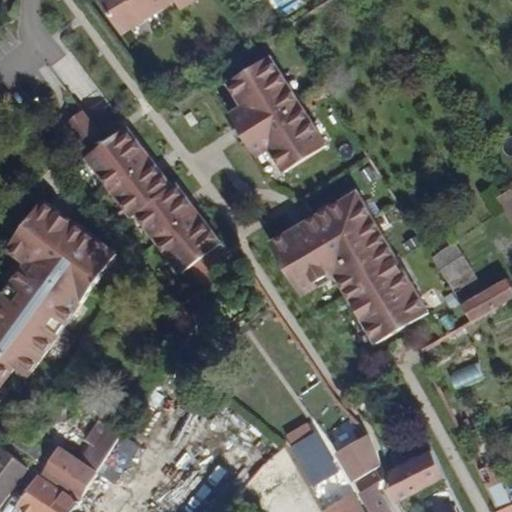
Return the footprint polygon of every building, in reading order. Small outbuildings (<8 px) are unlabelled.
[(118,0),(117,6),(131,29),(175,0),(191,0),(192,1),(193,0),(118,0)] [(331,137),(298,84),(274,46),(232,72),(248,96),(234,105),(260,147),(274,139),(289,163),(331,137)] [(84,132),(98,121),(82,99),(68,110),(84,132)] [(214,241),(218,237),(173,176),(127,116),(87,145),(103,166),(133,207),(137,204),(183,264),(191,258),(206,277),(229,261),(214,241)] [(222,234),(176,174),(173,176),(218,237),(222,234)] [(511,203),(511,180),(501,186),(511,203)] [(436,305),(385,222),(362,185),(339,198),(276,238),(308,290),(342,268),(385,337),(436,305)] [(63,333),(126,245),(52,191),(16,241),(36,255),(0,305),(0,393),(24,360),(37,369),(63,333)] [(451,289),(476,272),(459,245),(434,262),(451,289)] [(471,318),(511,293),(504,280),(463,306),(471,318)] [(69,383),(61,384),(54,385),(55,393),(57,413),(71,412),(69,383)] [(99,427),(103,430),(89,452),(104,462),(130,424),(110,410),(99,427)] [(51,429),(36,420),(23,411),(11,428),(40,448),(51,429)] [(312,469),(336,450),(308,415),(285,435),(312,469)] [(402,511),(398,504),(395,498),(392,492),(394,460),(391,453),(381,432),(368,419),(363,421),(368,431),(347,443),(385,510),(390,508),(391,511),(402,511)] [(398,480),(440,457),(424,425),(391,442),(400,459),(398,480)] [(0,445),(4,448),(0,453),(0,490),(7,494),(37,457),(6,435),(0,430),(0,445)] [(89,485),(104,462),(89,452),(65,438),(51,460),(89,485)] [(506,476),(508,475),(500,457),(483,466),(492,483),(506,476)] [(47,464),(24,501),(40,511),(70,511),(79,499),(82,495),(85,491),(65,477),(47,464)] [(510,483),(506,476),(492,483),(496,491),(510,483)] [(376,511),(359,482),(325,503),(331,511),(376,511)] [(511,511),(511,488),(510,483),(496,491),(506,511),(511,511)] [(99,511),(79,499),(70,511),(99,511)]
